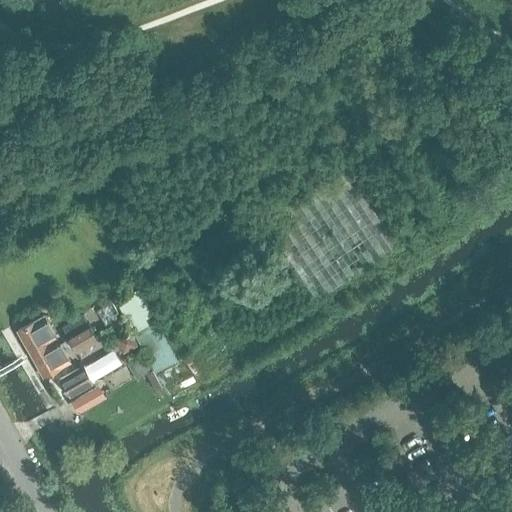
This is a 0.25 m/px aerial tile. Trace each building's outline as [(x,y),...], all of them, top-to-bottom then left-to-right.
[(399,245),(346,165),(260,222),(313,302),(399,245)] [(155,312),(141,287),(117,299),(136,332),(134,333),(148,355),(144,358),(160,390),(185,377),(167,346),(169,345),(156,322),(160,319),(156,311),(155,312)] [(122,324),(110,304),(98,311),(109,331),(122,324)] [(99,341),(83,314),(64,325),(79,352),(99,341)] [(71,362),(44,315),(18,330),(44,377),(71,362)] [(129,364),(137,378),(149,371),(141,356),(129,364)] [(94,382),(85,366),(60,378),(70,396),(94,382)]
